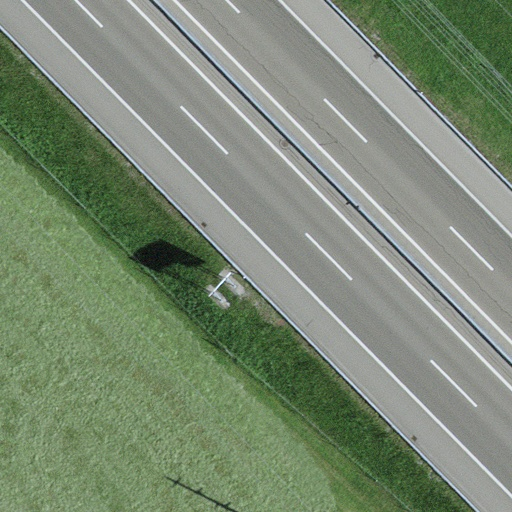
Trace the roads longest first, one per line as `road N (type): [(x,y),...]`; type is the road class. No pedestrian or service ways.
road 1 (motorway): [(72,0),(511,443)]
road 2 (motorway): [(511,285),(229,0)]
